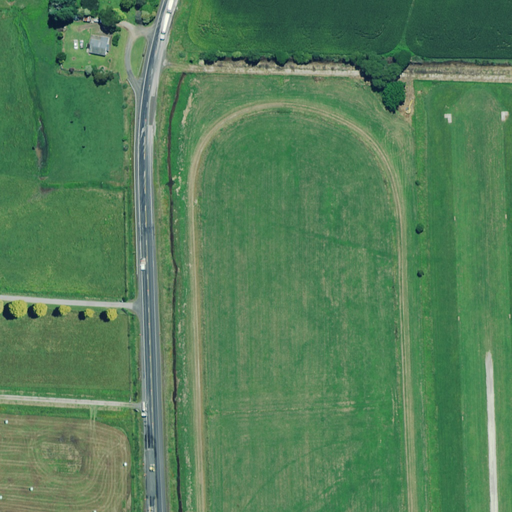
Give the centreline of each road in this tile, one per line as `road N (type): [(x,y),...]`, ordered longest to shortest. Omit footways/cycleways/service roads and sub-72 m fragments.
road 1 (trunk): [(155,511),(145,108),(169,0)]
road 2 (unknown): [(152,406),(0,396)]
